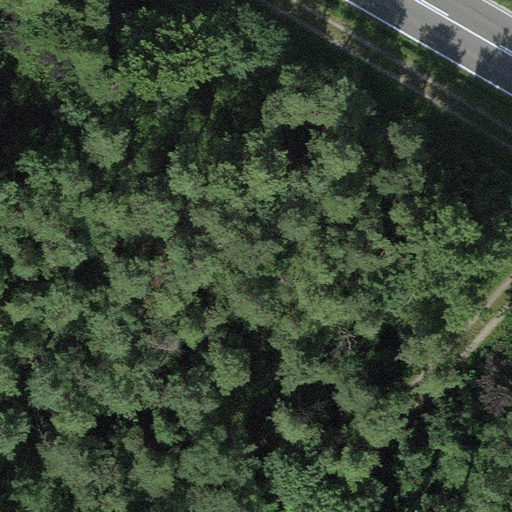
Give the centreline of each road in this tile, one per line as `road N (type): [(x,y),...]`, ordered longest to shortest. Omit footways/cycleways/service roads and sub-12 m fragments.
road 1 (track): [(308,511),(511,293)]
road 2 (track): [(511,144),(258,0)]
